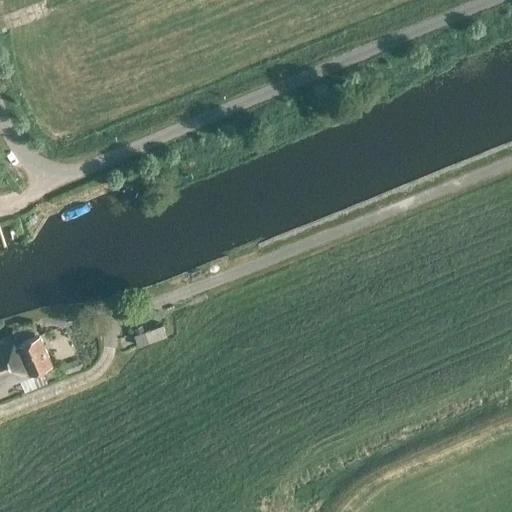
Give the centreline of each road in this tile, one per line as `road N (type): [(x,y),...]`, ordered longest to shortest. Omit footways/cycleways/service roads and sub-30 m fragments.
road 1 (unclassified): [(27,166),(42,175),(70,174),(494,0)]
road 2 (unclassified): [(104,322),(511,159)]
